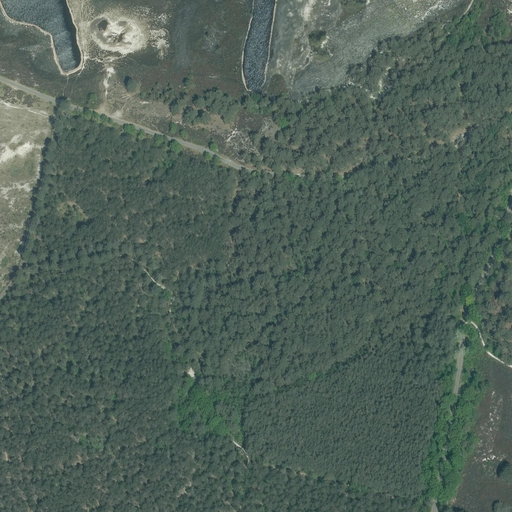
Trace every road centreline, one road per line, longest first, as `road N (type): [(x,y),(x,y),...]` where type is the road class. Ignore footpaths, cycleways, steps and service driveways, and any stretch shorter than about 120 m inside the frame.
road 1 (unknown): [(511,214),(477,217),(423,239),(335,304),(313,333),(209,365),(188,411),(193,473),(166,511)]
road 2 (unknown): [(0,100),(241,181),(335,304)]
